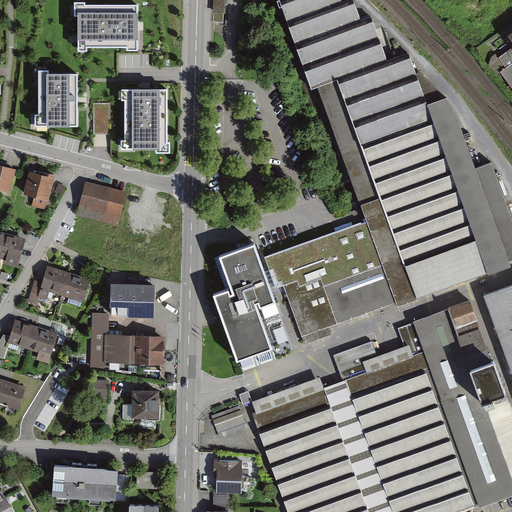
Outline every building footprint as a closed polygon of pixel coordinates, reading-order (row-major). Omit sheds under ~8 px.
[(509,265),(511,263),(511,220),(492,166),(475,171),(457,119),(447,103),(429,109),(411,60),(389,65),(373,18),(362,23),(354,0),(343,4),(341,0),(273,0),(307,93),(318,92),(360,208),(367,223),(258,263),(252,248),(217,261),(229,292),(210,299),(237,369),(272,356),(255,311),(259,310),(261,315),(276,309),(271,297),(285,292),(302,339),(305,347),(332,336),(329,330),(396,306),(398,310),(417,303),(488,277),(489,280),(511,272),(509,265)] [(227,0),(214,0),(214,12),(227,12),(227,0)] [(81,5),(81,47),(138,46),(137,26),(137,5),(81,5)] [(511,79),(511,33),(509,36),(511,40),(511,44),(495,57),(511,79)] [(42,75),(43,126),(78,125),(78,100),(77,74),(42,75)] [(146,89),(126,89),(126,148),(168,147),(168,89),(146,89)] [(0,188),(10,190),(15,168),(0,165),(0,188)] [(55,177),(31,172),(26,194),(50,199),(55,177)] [(125,191),(86,182),(78,214),(117,223),(125,191)] [(0,231),(0,258),(21,263),(27,238),(0,231)] [(92,278),(48,265),(41,289),(85,302),(92,278)] [(112,285),(111,313),(151,315),(152,287),(112,285)] [(511,289),(484,300),(511,375),(511,289)] [(405,349),(378,359),(372,343),(334,356),(343,383),(325,390),(320,379),(252,404),(255,414),(252,415),(287,511),(470,511),(511,498),(511,416),(469,302),(398,329),(405,349)] [(110,313),(93,313),(93,325),(110,325),(110,313)] [(58,331),(15,318),(8,341),(51,355),(58,331)] [(164,334),(105,332),(104,361),(163,363),(164,334)] [(25,386),(0,378),(0,402),(19,408),(25,386)] [(162,390),(135,390),(134,405),(122,405),(122,419),(162,419),(162,390)] [(213,414),(220,434),(248,425),(241,405),(213,414)] [(213,511),(207,511),(206,511),(231,511),(227,511),(227,496),(244,497),(244,458),(219,458),(219,493),(214,493),(213,511)] [(56,463),(54,495),(120,499),(122,467),(56,463)] [(138,472),(137,489),(160,489),(160,473),(138,472)] [(0,511),(16,511),(8,497),(4,499),(0,492),(0,511)]
